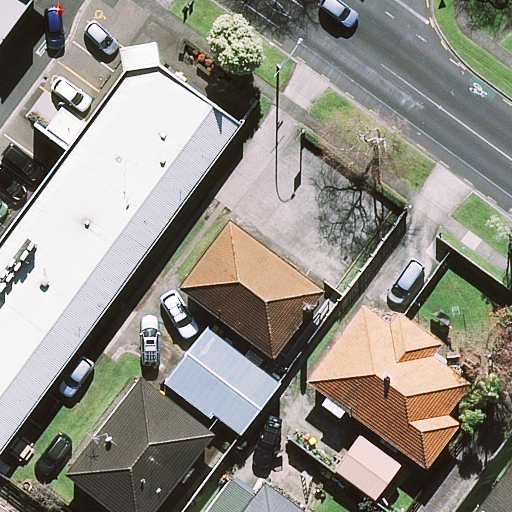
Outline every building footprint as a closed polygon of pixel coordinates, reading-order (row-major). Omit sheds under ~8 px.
[(0,230),(0,408),(11,417),(245,99),(148,29),(0,230)] [(327,291),(231,220),(182,287),(278,358),(327,291)] [(441,345),(376,297),(312,383),(429,470),(462,425),(450,416),(473,384),(434,355),(441,345)] [(264,407),(189,351),(167,380),(242,437),(264,407)] [(158,511),(217,435),(143,379),(69,475),(117,511),(158,511)] [(401,466),(361,438),(338,471),(379,499),(401,466)] [(302,511),(244,469),(212,511),(302,511)] [(511,511),(511,474),(481,511),(511,511)]
